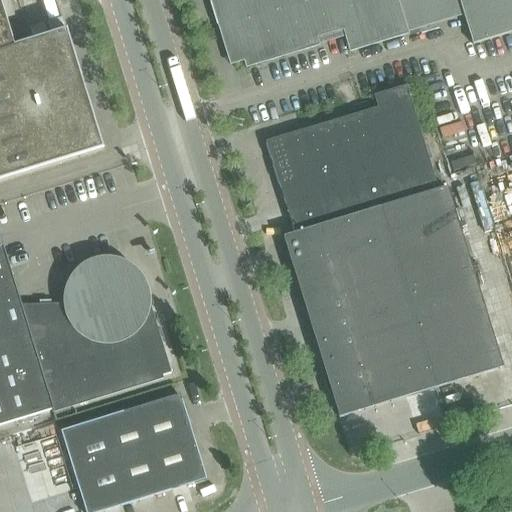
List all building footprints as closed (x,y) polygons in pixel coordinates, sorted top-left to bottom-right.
[(15,47),(0,0),(0,181),(104,149),(67,30),(15,47)] [(511,0),(210,0),(230,65),(244,60),(246,68),(345,37),(350,52),(408,34),(406,30),(462,13),(472,45),(511,33),(511,0)] [(364,410),(503,368),(447,188),(438,191),(410,100),(414,99),(409,85),(374,96),(378,108),(309,129),(266,142),(266,143),(265,144),(270,159),(271,158),(273,166),(272,166),(278,184),(279,184),(295,235),(284,238),(293,270),(295,270),(338,407),(336,408),(339,418),(348,415),(347,414),(364,409),(364,410)] [(141,292),(140,289),(139,286),(137,284),(135,281),(134,279),(131,276),(129,274),(126,273),(123,271),(121,270),(117,269),(115,268),(110,267),(107,267),(103,267),(100,268),(97,269),(94,270),(91,271),(87,273),(85,275),(82,278),(80,280),(78,283),(76,285),(75,289),(74,291),(73,295),(72,298),(72,302),(72,304),(21,306),(3,247),(0,248),(0,426),(53,410),(53,412),(54,412),(53,408),(71,402),(71,404),(171,373),(146,291),(141,292)] [(180,396),(129,412),(62,432),(86,511),(102,511),(206,480),(180,396)]
